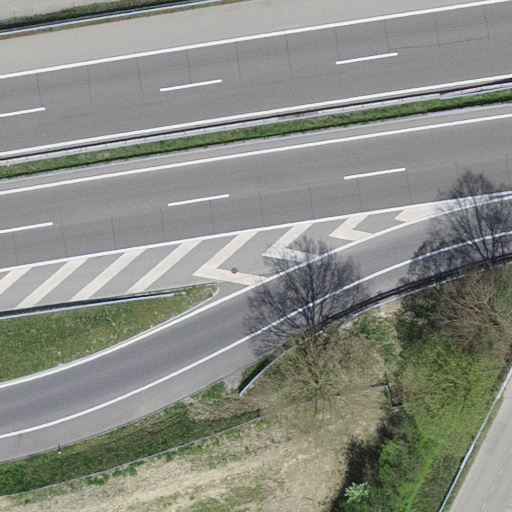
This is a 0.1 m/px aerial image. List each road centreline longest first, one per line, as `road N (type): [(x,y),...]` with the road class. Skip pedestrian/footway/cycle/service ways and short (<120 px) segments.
road 1 (motorway): [(511,36),(0,116)]
road 2 (motorway): [(0,232),(511,153)]
